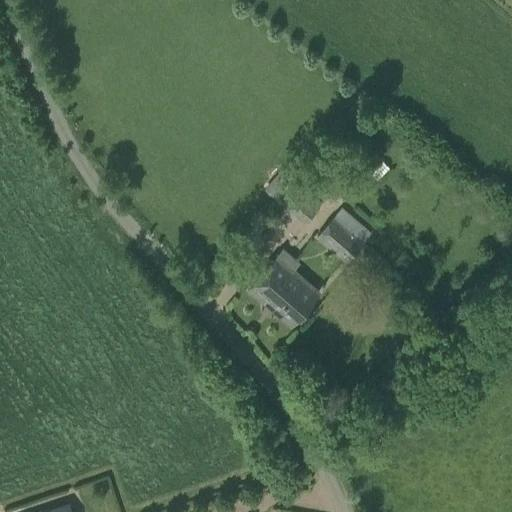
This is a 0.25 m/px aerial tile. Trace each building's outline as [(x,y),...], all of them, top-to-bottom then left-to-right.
[(281,170),(264,188),(275,198),(292,179),(281,170)] [(285,207),(304,224),(320,206),(302,190),(294,199),(289,194),(282,202),(286,206),(285,207)] [(345,260),(370,234),(342,206),(316,233),(345,260)] [(290,325),(319,292),(276,255),(247,288),(290,325)] [(71,511),(68,502),(37,511),(71,511)]
